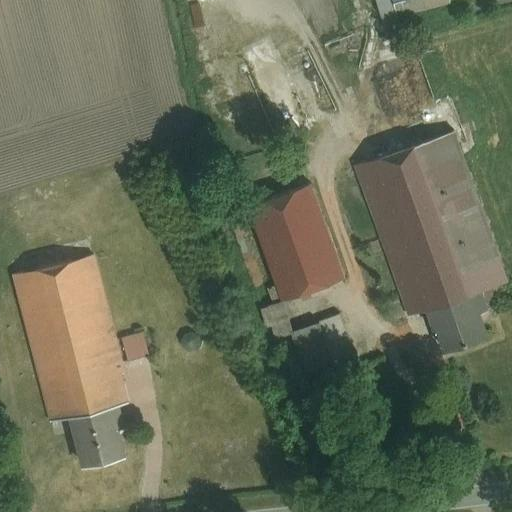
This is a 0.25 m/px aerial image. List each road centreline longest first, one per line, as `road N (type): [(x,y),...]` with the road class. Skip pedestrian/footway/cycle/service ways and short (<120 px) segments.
road 1 (unknown): [(472,500),(449,361),(375,317),(329,176),(370,61)]
road 2 (unknown): [(90,511),(32,252)]
road 3 (secondary): [(369,511),(511,496)]
